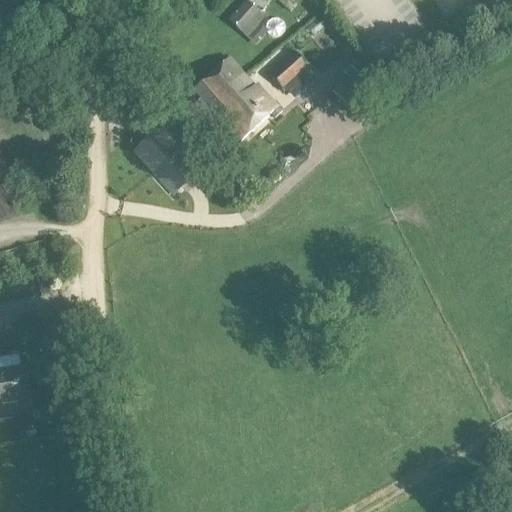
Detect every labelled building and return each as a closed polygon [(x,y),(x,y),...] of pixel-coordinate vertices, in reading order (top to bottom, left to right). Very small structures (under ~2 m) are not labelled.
[(240,35),(252,22),(270,3),(266,0),(250,0),(228,24),(240,35)] [(259,61),(270,72),(297,47),(287,36),(259,61)] [(267,75),(284,94),(309,72),(293,53),(267,75)] [(229,60),(193,92),(212,113),(234,93),(230,88),(244,76),(229,60)] [(357,74),(350,80),(339,89),(359,112),(377,96),(357,74)] [(234,93),(212,113),(240,143),(277,109),(257,86),(254,88),(244,76),(230,88),(234,93)] [(12,96),(0,102),(0,155),(34,138),(12,96)] [(161,128),(134,153),(154,175),(181,151),(161,128)] [(181,151),(154,175),(174,197),(201,173),(181,151)] [(0,346),(0,357),(13,357),(13,347),(0,346)] [(0,358),(0,421),(28,417),(26,409),(29,408),(23,370),(20,371),(18,356),(0,358)]
